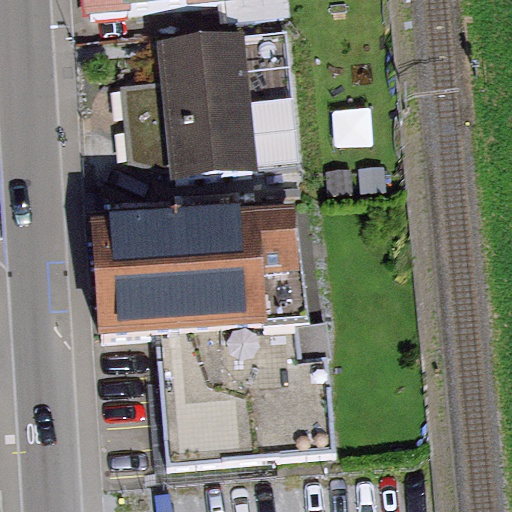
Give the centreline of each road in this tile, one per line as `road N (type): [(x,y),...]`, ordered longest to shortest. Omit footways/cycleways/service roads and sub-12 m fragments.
road 1 (primary): [(337,0),(385,511)]
road 2 (residential): [(54,511),(26,0)]
